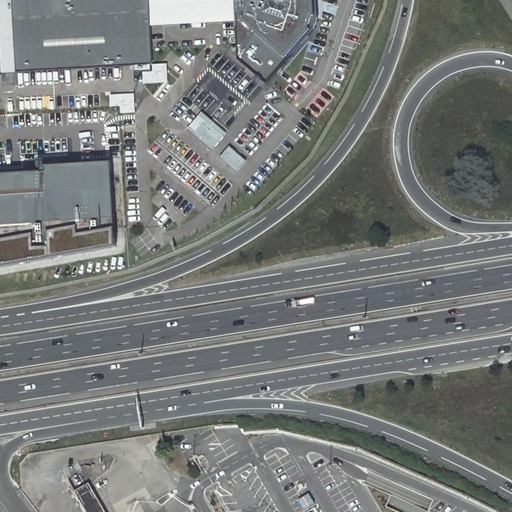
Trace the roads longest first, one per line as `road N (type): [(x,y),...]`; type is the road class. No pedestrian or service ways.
road 1 (trunk): [(408,0),(363,118),(291,204),(211,256),(165,275),(0,317)]
road 2 (trunk): [(511,277),(0,358)]
road 3 (trunk): [(0,390),(511,310)]
road 4 (trunk): [(511,245),(0,323)]
road 5 (trunk): [(152,400),(290,405),(361,418),(511,488)]
road 6 (trunk): [(152,400),(511,343)]
road 7 (trunk): [(511,226),(464,226),(435,212),(406,175),(400,146),(408,108),(431,77),(478,59),(511,64)]
